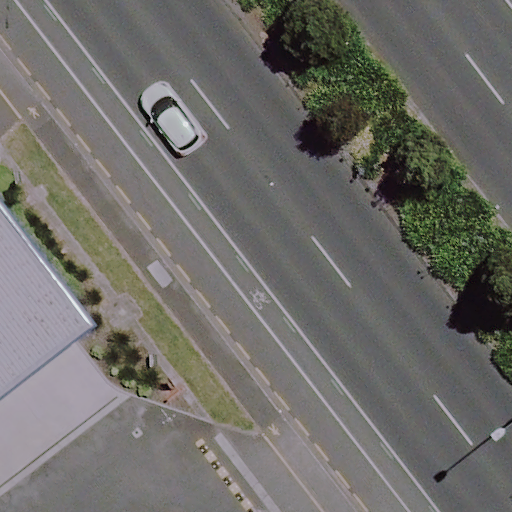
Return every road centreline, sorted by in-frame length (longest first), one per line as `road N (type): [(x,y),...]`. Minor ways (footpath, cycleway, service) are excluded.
road 1 (secondary): [(511,496),(130,0)]
road 2 (secondary): [(422,0),(511,116)]
